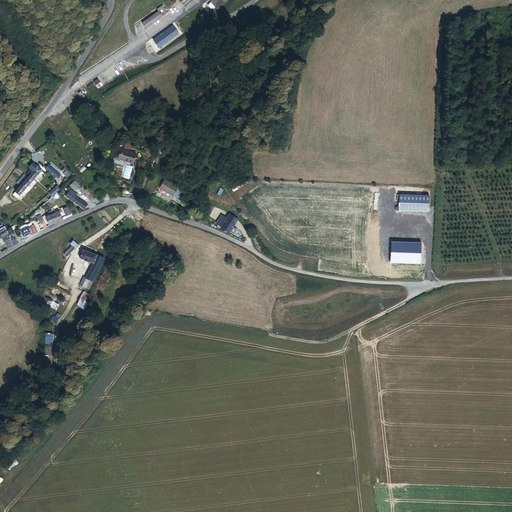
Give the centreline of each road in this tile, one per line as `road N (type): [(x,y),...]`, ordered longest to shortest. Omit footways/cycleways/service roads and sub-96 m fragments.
road 1 (unclassified): [(0,256),(114,200),(197,224),(284,267),(333,278),(511,279)]
road 2 (unclassified): [(0,175),(61,93),(111,0)]
road 3 (track): [(417,283),(407,299),(331,339),(269,334)]
